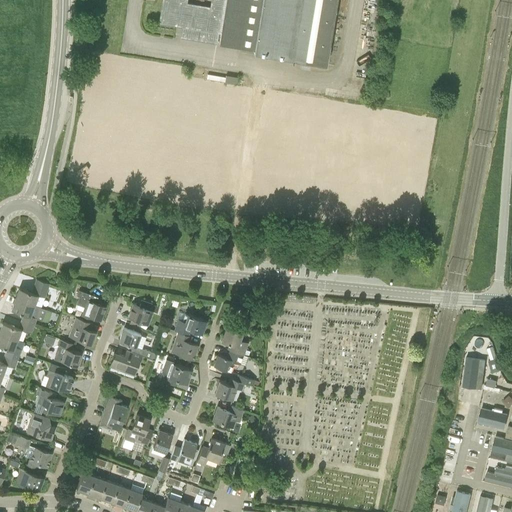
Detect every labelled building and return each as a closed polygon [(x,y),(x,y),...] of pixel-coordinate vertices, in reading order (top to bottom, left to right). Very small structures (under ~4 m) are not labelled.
[(162,0),(160,17),(159,22),(177,25),(182,26),(180,36),(180,37),(217,43),(218,32),(220,33),(219,43),(254,49),(254,53),(326,65),(337,0),(162,0)] [(19,288),(15,298),(34,305),(38,295),(44,297),(49,283),(40,280),(36,279),(36,280),(31,292),(19,287),(19,288)] [(79,296),(77,303),(85,306),(83,312),(82,316),(92,320),(94,316),(100,319),(105,306),(96,302),(98,297),(91,294),(79,290),(77,296),(79,296)] [(15,298),(11,309),(23,313),(20,320),(34,325),(40,308),(34,305),(15,298)] [(133,303),(128,316),(131,317),(140,320),(148,323),(153,310),(157,312),(159,306),(150,303),(141,300),(139,305),(133,303)] [(178,319),(174,330),(178,331),(189,335),(191,330),(202,333),(207,320),(188,313),(185,321),(178,319)] [(75,316),(68,335),(91,343),(96,331),(91,329),(93,323),(91,322),(75,316)] [(2,322),(0,328),(0,333),(17,339),(21,329),(31,333),(34,325),(20,320),(18,327),(2,322)] [(124,327),(119,340),(133,345),(131,351),(152,358),(154,353),(136,346),(141,333),(124,327)] [(226,327),(221,340),(229,343),(227,349),(229,349),(243,354),(244,354),(248,342),(240,339),(242,333),(226,327)] [(176,334),(171,350),(193,358),(198,344),(191,342),(193,336),(189,335),(178,331),(176,334)] [(0,333),(0,345),(6,348),(4,354),(4,355),(17,360),(21,349),(15,347),(17,339),(0,333)] [(60,338),(57,345),(65,348),(60,360),(77,366),(81,353),(73,350),(75,344),(60,338)] [(496,358),(492,346),(486,348),(490,359),(496,358)] [(111,363),(110,365),(133,374),(135,369),(138,360),(142,361),(143,358),(154,362),(155,360),(152,359),(152,358),(131,351),(126,349),(124,356),(115,352),(113,357),(111,363)] [(218,354),(214,365),(230,371),(233,362),(240,364),(242,360),(243,355),(243,354),(229,349),(227,357),(218,354)] [(482,386),(484,356),(466,352),(462,382),(482,386)] [(0,361),(0,373),(3,375),(6,364),(15,367),(17,360),(4,355),(1,362),(0,361)] [(34,358),(25,355),(23,361),(32,364),(34,358)] [(167,359),(159,379),(163,381),(176,385),(178,380),(187,383),(192,370),(173,363),(173,361),(167,359)] [(50,363),(45,375),(48,376),(46,383),(53,385),(68,390),(73,377),(60,372),(62,367),(50,363)] [(238,373),(236,379),(245,382),(253,385),(256,380),(238,373)] [(219,380),(214,393),(233,399),(237,388),(242,390),(245,382),(236,379),(230,377),(228,383),(219,380)] [(488,378),(486,385),(495,387),(496,380),(488,378)] [(36,401),(35,405),(42,408),(59,414),(62,407),(61,406),(63,401),(54,398),(56,393),(56,392),(38,386),(35,393),(39,395),(36,401)] [(100,423),(99,424),(110,428),(111,427),(118,429),(127,406),(120,404),(122,400),(119,399),(118,401),(114,400),(112,407),(106,405),(104,409),(100,423)] [(476,402),(473,412),(493,418),(491,424),(504,426),(509,410),(476,402)] [(217,406),(212,420),(229,426),(231,419),(240,422),(244,409),(231,405),(229,411),(217,406)] [(32,411),(26,430),(50,439),(55,426),(44,422),(46,416),(32,411)] [(128,428),(124,438),(134,442),(135,439),(148,443),(153,430),(146,428),(150,418),(136,414),(131,429),(128,428)] [(152,447),(151,451),(163,456),(164,456),(165,452),(166,452),(172,434),(164,431),(164,430),(158,428),(151,447),(152,447)] [(9,431),(5,440),(27,448),(31,439),(9,431)] [(511,440),(494,436),(488,452),(511,457),(511,440)] [(175,445),(170,458),(176,460),(189,465),(191,457),(195,448),(197,443),(184,438),(181,447),(175,445)] [(202,445),(196,462),(204,465),(207,457),(218,461),(221,452),(227,454),(230,445),(224,443),(224,442),(211,438),(208,447),(202,445)] [(29,445),(25,456),(30,458),(30,459),(29,458),(27,463),(36,466),(37,462),(47,465),(52,452),(35,446),(34,447),(29,445)] [(94,457),(92,462),(99,465),(101,459),(95,456),(94,457)] [(163,456),(158,469),(165,472),(170,458),(164,456),(163,456)] [(10,459),(9,464),(17,467),(19,462),(10,459)] [(511,467),(496,463),(494,471),(486,468),(485,478),(511,484),(511,467)] [(20,469),(15,483),(26,486),(27,484),(32,486),(39,488),(43,477),(20,469)] [(82,471),(76,488),(89,493),(95,476),(82,471)] [(191,478),(199,481),(201,474),(194,471),(191,478)] [(95,476),(89,493),(100,497),(107,480),(95,476)] [(174,478),(172,484),(178,486),(180,481),(181,480),(174,478)] [(107,480),(100,497),(112,501),(119,484),(107,480)] [(119,484),(112,501),(124,506),(130,488),(119,484)] [(193,485),(190,491),(196,493),(199,487),(193,485)] [(192,505),(189,511),(203,511),(204,510),(203,509),(205,506),(198,503),(202,495),(202,494),(204,489),(199,487),(196,493),(192,505)] [(130,488),(124,506),(136,510),(141,497),(142,493),(130,488)] [(461,511),(466,494),(452,490),(446,511),(461,511)] [(437,500),(445,503),(447,495),(439,492),(437,500)] [(487,511),(491,497),(480,494),(475,511),(487,511)] [(165,505),(162,511),(175,511),(180,501),(168,496),(165,505)] [(136,510),(135,511),(148,511),(153,501),(141,497),(136,510)] [(511,511),(511,501),(504,499),(501,511),(511,511)] [(153,501),(148,511),(162,511),(165,505),(153,501)] [(180,501),(175,511),(189,511),(192,505),(180,501)]
